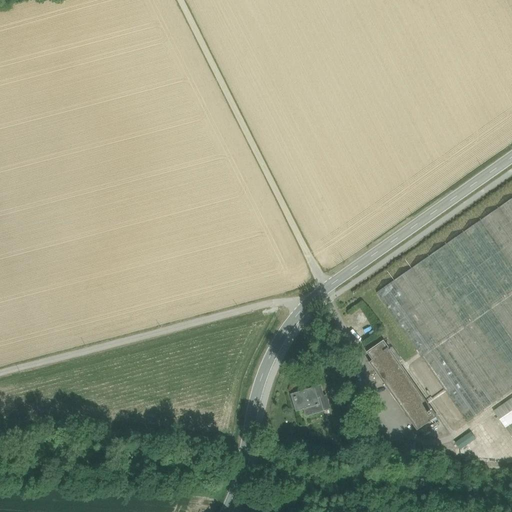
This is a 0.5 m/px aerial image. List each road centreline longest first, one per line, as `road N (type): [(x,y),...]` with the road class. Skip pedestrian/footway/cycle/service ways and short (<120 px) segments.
road 1 (tertiary): [(226,511),(261,377),(290,323),(511,156)]
road 2 (track): [(327,288),(179,0)]
road 3 (track): [(310,301),(277,302),(0,373)]
